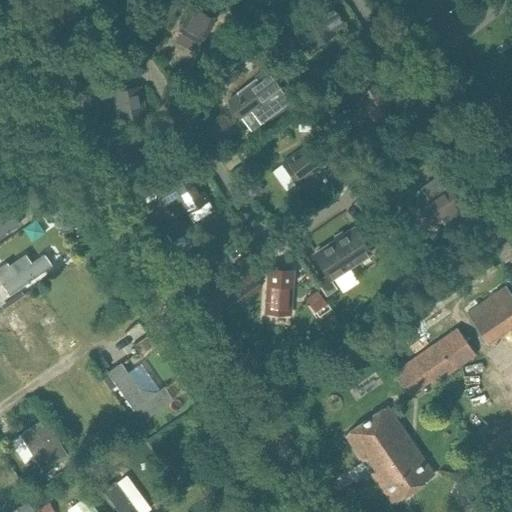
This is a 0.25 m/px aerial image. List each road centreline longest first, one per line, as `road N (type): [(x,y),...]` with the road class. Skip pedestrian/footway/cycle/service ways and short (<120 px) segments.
road 1 (residential): [(445,134),(299,231),(265,236),(105,0)]
road 2 (residential): [(313,511),(165,297)]
road 3 (residential): [(165,297),(17,87)]
road 4 (residential): [(165,297),(0,414)]
road 5 (residential): [(409,80),(508,0)]
